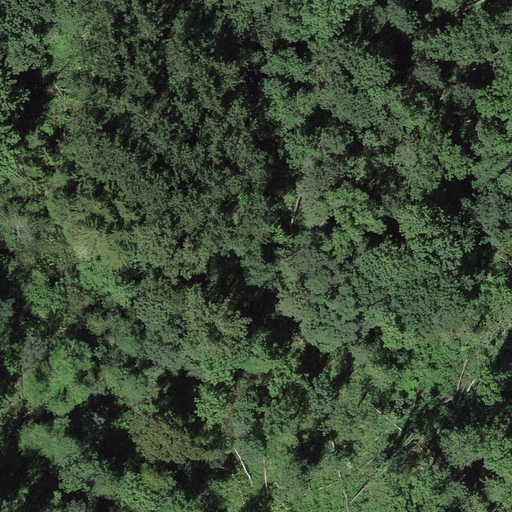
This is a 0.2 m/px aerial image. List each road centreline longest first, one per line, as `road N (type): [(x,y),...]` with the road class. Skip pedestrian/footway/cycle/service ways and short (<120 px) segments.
road 1 (track): [(404,511),(422,360),(408,99),(426,0)]
road 2 (track): [(0,224),(123,0)]
